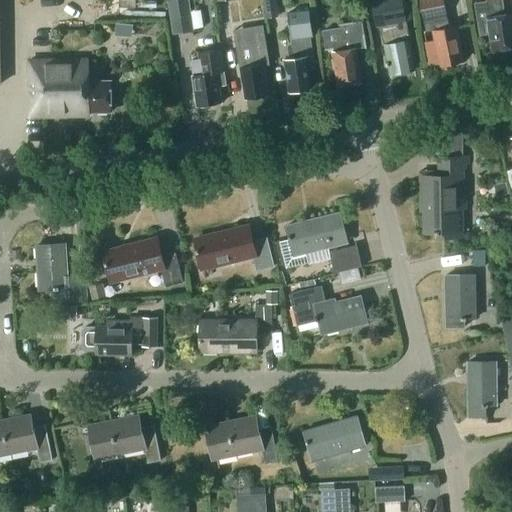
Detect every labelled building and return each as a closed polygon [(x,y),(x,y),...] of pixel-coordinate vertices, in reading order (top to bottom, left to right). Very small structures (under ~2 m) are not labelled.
[(195,31),(189,0),(166,0),(172,35),(195,31)] [(276,0),(263,0),(266,17),(268,17),(278,15),(279,15),(276,0)] [(414,69),(408,39),(412,39),(411,33),(409,33),(408,30),(407,31),(400,0),(377,0),(375,0),(380,25),(389,23),(393,42),(385,44),(390,74),(414,69)] [(422,0),(420,0),(426,31),(433,30),(435,41),(425,43),(429,65),(439,63),(440,66),(462,61),(456,25),(449,27),(443,0),(422,0)] [(480,35),(490,33),(492,49),(505,47),(508,49),(511,48),(511,12),(505,14),(502,0),(486,0),(486,1),(474,3),(480,35)] [(309,69),(315,68),(310,36),(313,35),(309,10),(288,13),(291,38),(294,58),(284,59),(289,91),(292,91),(292,93),(304,91),(304,89),(312,88),(309,69)] [(334,51),(332,51),(338,85),(361,81),(356,48),(365,46),(365,48),(367,47),(362,21),(363,21),(363,19),(340,23),(340,24),(341,24),(341,27),(323,30),(326,48),(325,48),(325,49),(333,48),(334,51)] [(269,64),(263,31),(235,35),(245,98),(268,94),(263,65),(269,64)] [(197,105),(222,102),(218,72),(225,71),(221,49),(198,52),(202,74),(192,75),(197,105)] [(30,116),(89,115),(89,112),(111,111),(111,81),(95,82),(94,59),(30,61),(30,116)] [(455,232),(455,208),(463,208),(463,157),(439,157),(439,176),(425,176),(425,232),(455,232)] [(348,242),(340,212),(286,226),(290,239),(280,241),(287,268),(309,262),(307,253),(306,252),(348,242)] [(275,266),(267,237),(252,240),(249,225),(195,238),(202,268),(253,255),(257,270),(275,266)] [(182,277),(175,252),(162,255),(157,238),(103,251),(111,281),(162,268),(165,282),(182,277)] [(83,300),(81,274),(67,275),(65,244),(37,245),(40,289),(58,288),(59,302),(83,300)] [(357,245),(330,252),(335,273),(363,266),(357,245)] [(485,265),(485,249),(473,249),(473,265),(485,265)] [(447,326),(465,326),(464,319),(466,319),(466,318),(475,318),(474,274),(446,274),(447,326)] [(107,296),(103,282),(89,286),(92,300),(107,296)] [(368,322),(361,295),(336,301),(335,298),(326,301),(322,285),(289,293),(297,325),(318,320),(321,333),(368,322)] [(266,290),(266,303),(278,303),(278,290),(266,290)] [(77,318),(77,305),(55,305),(55,318),(77,318)] [(256,351),(257,334),(272,334),(271,305),(256,305),(256,320),(201,319),(200,351),(256,351)] [(96,351),(96,354),(131,354),(132,343),(143,343),(143,346),(157,346),(157,317),(142,317),(131,316),(131,320),(111,319),(111,326),(96,326),(85,326),(83,329),(83,348),(85,351),(96,351)] [(505,333),(511,331),(511,320),(503,323),(505,333)] [(487,416),(487,406),(495,405),(495,361),(468,361),(469,416),(487,416)] [(393,400),(390,409),(399,412),(402,403),(393,400)] [(34,427),(31,414),(0,420),(0,455),(37,448),(40,462),(53,459),(45,424),(34,427)] [(93,424),(100,458),(145,448),(148,463),(161,460),(154,425),(142,427),(139,414),(93,424)] [(259,428),(257,415),(210,424),(217,458),(262,449),(265,463),(278,461),(271,425),(259,428)] [(365,445),(357,415),(303,431),(311,460),(365,445)] [(405,480),(404,468),(384,469),(385,481),(405,480)] [(405,502),(405,487),(376,489),(376,503),(405,502)] [(351,511),(351,490),(333,491),(334,511),(351,511)] [(334,511),(333,491),(322,492),(322,511),(334,511)] [(266,511),(266,495),(250,496),(250,511),(266,511)] [(239,511),(250,511),(250,496),(239,496),(239,511)] [(166,500),(166,511),(183,511),(183,499),(166,500)] [(166,511),(166,500),(154,500),(154,511),(166,511)] [(83,511),(99,511),(99,503),(83,504),(83,511)]
